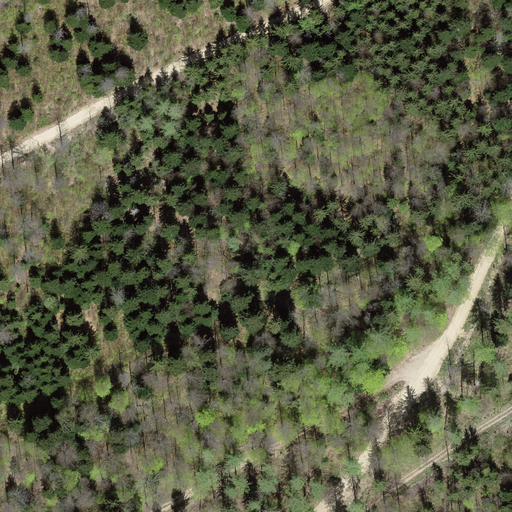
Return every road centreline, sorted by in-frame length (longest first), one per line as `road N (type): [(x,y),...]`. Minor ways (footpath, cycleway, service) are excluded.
road 1 (track): [(511,195),(0,424)]
road 2 (track): [(0,158),(316,0)]
road 3 (track): [(511,213),(440,355),(324,511)]
road 4 (track): [(440,355),(160,511)]
road 5 (track): [(511,409),(355,511)]
